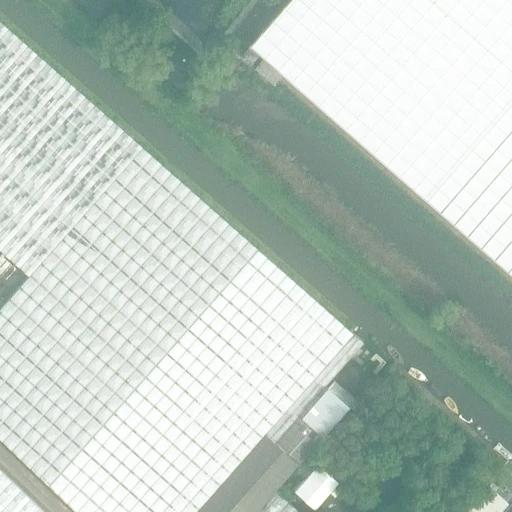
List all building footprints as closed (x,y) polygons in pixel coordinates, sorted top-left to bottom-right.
[(511,0),(291,0),(251,47),(511,274),(511,0)] [(194,511),(265,435),(275,443),(332,381),(326,376),(358,341),(211,211),(63,78),(0,22),(0,252),(26,276),(0,304),(0,440),(7,447),(63,503),(73,511),(194,511)] [(258,57),(248,48),(242,56),(251,65),(258,57)] [(281,76),(262,60),(255,68),(274,84),(281,76)] [(0,254),(0,274),(5,279),(15,267),(0,254)] [(356,402),(332,381),(275,443),(265,435),(194,511),(295,511),(296,511),(273,490),(296,465),(356,402)] [(314,510),(337,483),(317,464),(293,491),(314,510)] [(42,511),(0,470),(0,511),(42,511)] [(489,485),(464,511),(493,511),(505,499),(489,485)]
